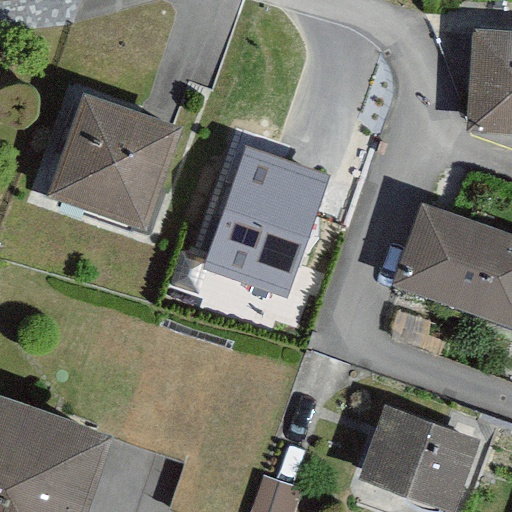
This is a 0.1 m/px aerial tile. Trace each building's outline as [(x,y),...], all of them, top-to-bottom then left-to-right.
[(511,34),(488,34),(488,164),(511,164),(511,34)] [(211,135),(94,106),(67,216),(185,245),(211,135)] [(348,182),(262,158),(227,286),(313,309),(348,182)] [(511,238),(432,212),(398,314),(511,352),(511,238)] [(0,389),(0,511),(95,511),(124,432),(0,389)] [(490,511),(508,441),(389,411),(364,511),(490,511)] [(293,511),(301,491),(265,478),(253,511),(293,511)]
